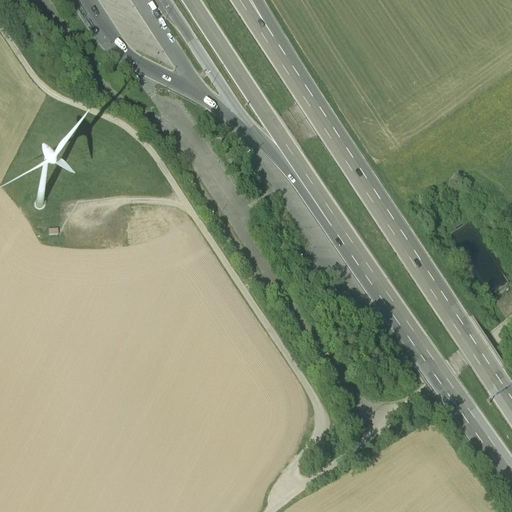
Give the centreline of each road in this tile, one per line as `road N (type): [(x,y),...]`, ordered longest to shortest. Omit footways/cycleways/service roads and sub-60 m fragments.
road 1 (unclassified): [(0,26),(51,95),(119,124),(149,147),(306,387),(318,432),(287,478),(290,498)]
road 2 (motorway): [(511,415),(266,41)]
road 3 (unclassified): [(385,423),(350,402),(178,137)]
road 4 (motorway): [(312,184),(511,472)]
road 5 (motorway): [(191,0),(312,184)]
road 6 (unclassified): [(511,321),(385,423)]
road 7 (motorway): [(164,0),(249,129)]
road 8 (motorway): [(81,0),(117,52),(183,87)]
road 9 (unclassified): [(385,423),(290,498)]
